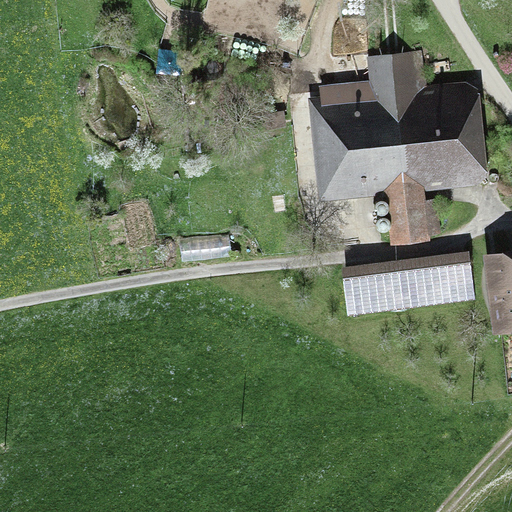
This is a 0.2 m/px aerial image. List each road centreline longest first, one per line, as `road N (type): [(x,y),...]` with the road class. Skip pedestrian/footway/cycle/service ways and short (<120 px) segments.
road 1 (track): [(318,263),(300,94),(336,0)]
road 2 (unclassified): [(511,113),(441,0)]
